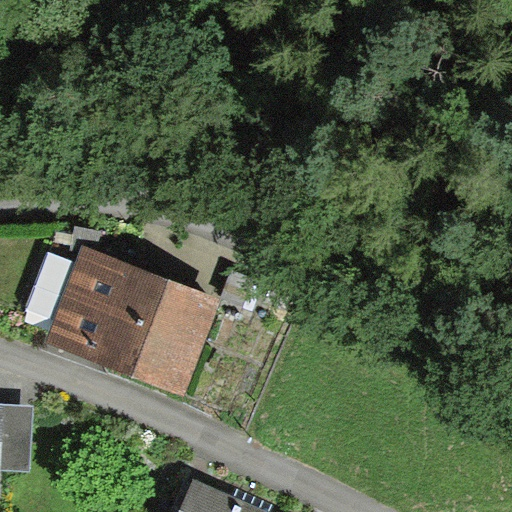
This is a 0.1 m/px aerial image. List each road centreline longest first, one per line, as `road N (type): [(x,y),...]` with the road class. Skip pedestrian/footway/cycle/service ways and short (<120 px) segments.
road 1 (residential): [(0,197),(69,189),(170,206),(511,362)]
road 2 (residential): [(0,364),(196,436),(354,511)]
